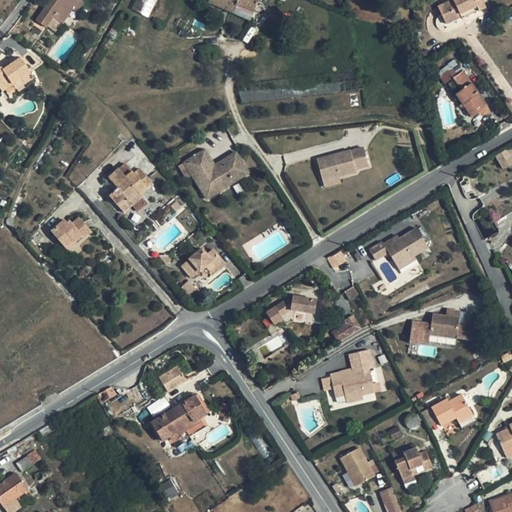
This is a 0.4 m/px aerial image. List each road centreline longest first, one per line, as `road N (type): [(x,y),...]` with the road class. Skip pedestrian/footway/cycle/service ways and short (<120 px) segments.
road 1 (residential): [(201,321),(511,133)]
road 2 (residential): [(0,443),(201,321)]
road 3 (residential): [(332,511),(201,321)]
